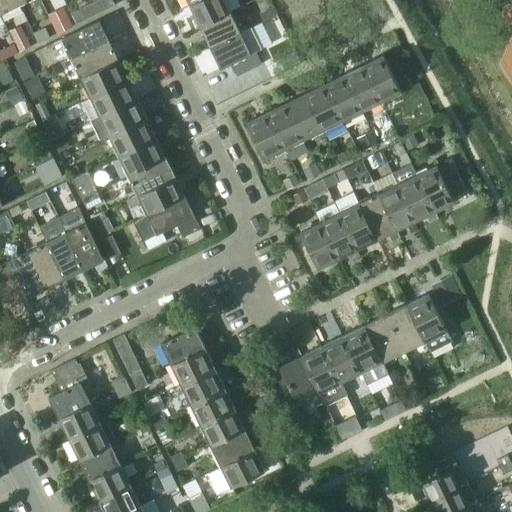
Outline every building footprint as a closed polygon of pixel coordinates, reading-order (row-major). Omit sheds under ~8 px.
[(16,0),(0,0),(0,14),(19,5),(16,0)] [(224,0),(199,0),(189,5),(199,27),(230,12),(224,0)] [(66,7),(51,11),(54,25),(69,20),(66,7)] [(260,13),(264,21),(276,15),(273,7),(260,13)] [(230,12),(199,27),(209,47),(240,32),(230,12)] [(276,15),(264,21),(267,28),(280,22),(276,15)] [(99,20),(61,39),(71,59),(109,40),(99,20)] [(240,32),(209,47),(220,68),(230,63),(236,76),(261,64),(255,51),(251,54),(240,32)] [(109,40),(71,59),(81,78),(118,60),(109,40)] [(383,55),(362,64),(381,102),(401,92),(383,55)] [(118,60),(81,78),(90,97),(127,78),(118,60)] [(362,64),(343,74),(361,112),(381,102),(362,64)] [(343,74),(323,83),(342,121),(361,112),(343,74)] [(127,78),(90,97),(81,101),(91,121),(137,98),(127,78)] [(323,83),(304,93),(322,131),(342,121),(323,83)] [(304,93),(285,102),(303,140),(322,131),(304,93)] [(146,118),(137,98),(91,121),(100,140),(109,136),(146,118)] [(285,102),(266,112),(284,149),(303,140),(285,102)] [(246,121),(265,159),(284,149),(266,112),(246,121)] [(146,118),(109,136),(119,156),(156,138),(146,118)] [(156,138),(119,156),(128,176),(166,157),(156,138)] [(405,152),(400,142),(393,145),(398,156),(405,152)] [(45,184),(63,175),(53,155),(35,164),(45,184)] [(175,177),(166,157),(128,176),(138,195),(175,177)] [(436,165),(416,174),(435,212),(454,202),(451,196),(466,189),(454,164),(439,171),(436,165)] [(87,171),(72,178),(81,198),(96,190),(87,171)] [(416,174),(397,184),(415,221),(435,212),(416,174)] [(184,196),(175,177),(138,195),(126,201),(130,208),(141,203),(147,214),(184,196)] [(397,184),(377,193),(396,231),(415,221),(397,184)] [(377,193),(358,203),(376,240),(396,231),(377,193)] [(194,216),(184,196),(147,214),(157,234),(176,225),(194,216)] [(358,203),(338,212),(357,250),(376,240),(358,203)] [(106,217),(103,212),(91,218),(100,237),(113,231),(107,217),(106,217)] [(338,212),(319,222),(338,259),(357,250),(338,212)] [(0,230),(13,229),(12,215),(0,215),(0,230)] [(200,229),(194,216),(176,225),(182,237),(200,229)] [(85,222),(65,232),(83,270),(103,260),(85,222)] [(300,231),(318,269),(338,259),(319,222),(300,231)] [(65,232),(46,241),(64,279),(83,270),(65,232)] [(46,241),(27,250),(45,288),(64,279),(46,241)] [(27,250),(8,260),(26,298),(45,288),(27,250)] [(8,260),(0,263),(0,296),(5,308),(26,298),(8,260)] [(432,282),(442,304),(463,295),(453,272),(432,282)] [(452,341),(428,293),(406,304),(430,352),(452,341)] [(430,352),(406,304),(385,314),(408,360),(409,362),(430,352)] [(408,360),(385,314),(365,324),(383,362),(387,371),(408,360)] [(383,362),(365,324),(343,335),(361,372),(383,362)] [(160,343),(171,364),(205,347),(195,326),(160,343)] [(343,335),(322,345),(341,382),(361,372),(343,335)] [(322,345),(300,356),(318,393),(325,406),(347,395),(341,382),(322,345)] [(205,347),(171,364),(181,384),(215,368),(205,347)] [(121,357),(129,375),(136,372),(132,362),(134,361),(131,353),(121,357)] [(290,407),(318,393),(300,356),(272,370),(290,407)] [(49,397),(59,419),(90,403),(79,382),(85,379),(75,358),(50,370),(60,391),(49,397)] [(215,368),(181,384),(191,405),(225,388),(215,368)] [(144,377),(140,370),(136,372),(129,375),(133,382),(144,377)] [(113,382),(117,390),(127,385),(124,377),(113,382)] [(144,377),(133,382),(136,390),(147,384),(144,377)] [(127,385),(117,390),(120,397),(131,391),(127,385)] [(225,388),(191,405),(201,425),(235,409),(225,388)] [(90,403),(59,419),(69,438),(100,423),(90,403)] [(235,409),(201,425),(211,445),(245,429),(235,409)] [(149,416),(153,423),(164,418),(160,411),(149,416)] [(133,423),(136,431),(147,425),(144,418),(133,423)] [(164,418),(153,423),(156,430),(167,425),(164,418)] [(105,420),(100,423),(69,438),(79,459),(110,444),(115,441),(105,420)] [(147,425),(136,431),(140,438),(151,432),(147,425)] [(245,429),(211,445),(221,466),(255,449),(245,429)] [(506,432),(488,441),(494,453),(511,445),(506,432)] [(110,444),(79,459),(89,480),(120,464),(110,444)] [(255,449),(221,466),(231,487),(265,470),(255,449)] [(169,457),(173,464),(184,459),(180,451),(169,457)] [(496,460),(499,467),(510,461),(507,455),(496,460)] [(467,482),(458,464),(457,465),(453,458),(431,469),(434,476),(422,482),(430,500),(467,482)] [(153,464),(156,472),(167,467),(163,459),(153,464)] [(184,459),(173,464),(176,471),(187,466),(184,459)] [(511,465),(510,461),(499,467),(503,474),(511,469),(511,465)] [(120,464),(89,480),(99,500),(130,485),(120,464)] [(167,467),(156,472),(160,478),(171,473),(167,467)] [(467,482),(430,500),(436,511),(449,511),(476,500),(467,482)] [(130,485),(99,500),(104,511),(126,511),(140,505),(130,485)] [(395,494),(401,506),(417,498),(411,486),(395,494)] [(200,493),(189,498),(193,505),(204,500),(200,493)] [(481,511),(476,500),(449,511),(481,511)]
